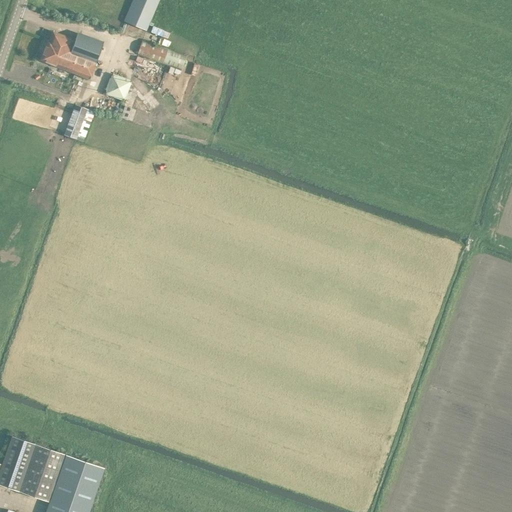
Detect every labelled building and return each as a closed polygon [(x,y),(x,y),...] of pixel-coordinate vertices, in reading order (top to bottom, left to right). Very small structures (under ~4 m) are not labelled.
[(132,0),(124,20),(146,30),(158,0),(132,0)] [(39,59),(89,78),(104,41),(77,32),(75,37),(54,30),(50,40),(47,39),(39,59)] [(186,55),(142,40),(137,54),(182,68),(186,55)] [(112,73),(105,93),(124,99),(132,80),(112,73)] [(63,134),(84,141),(95,111),(76,104),(63,134)] [(0,484),(49,502),(65,455),(13,436),(4,465),(0,463),(0,484)] [(87,511),(103,467),(66,454),(49,502),(45,511),(87,511)]
